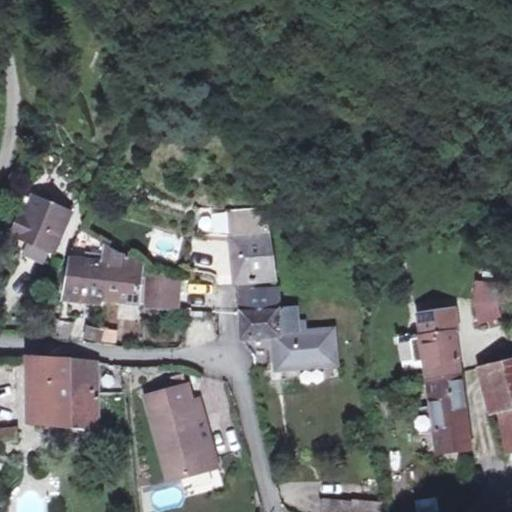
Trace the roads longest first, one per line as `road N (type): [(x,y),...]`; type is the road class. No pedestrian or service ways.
road 1 (residential): [(274,511),(234,370),(202,353),(0,351)]
road 2 (unclassified): [(0,10),(13,91),(0,164)]
